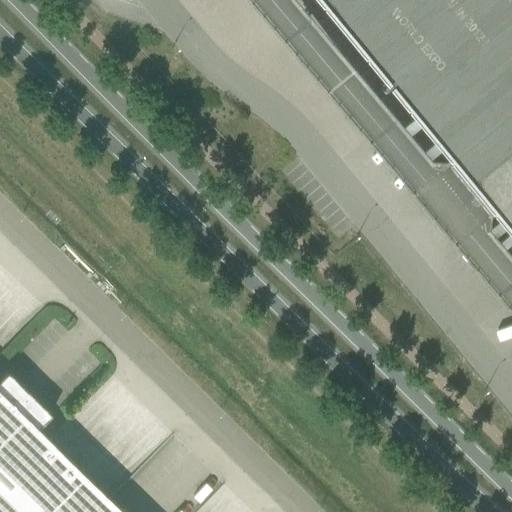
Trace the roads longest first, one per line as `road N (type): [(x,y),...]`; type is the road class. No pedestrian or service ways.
road 1 (secondary): [(511,490),(22,0)]
road 2 (secondary): [(0,37),(491,511)]
road 3 (unclassified): [(155,0),(206,62),(291,124),(511,392)]
road 4 (unclassified): [(298,511),(0,223)]
road 5 (unknown): [(313,0),(511,245)]
